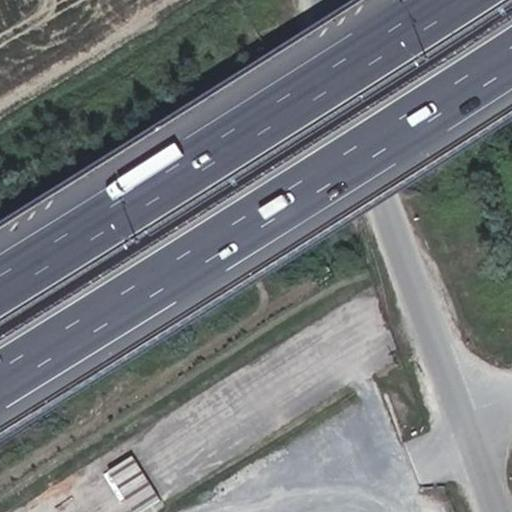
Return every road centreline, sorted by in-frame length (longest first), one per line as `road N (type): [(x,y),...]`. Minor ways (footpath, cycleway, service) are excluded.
road 1 (motorway): [(0,403),(511,72)]
road 2 (motorway): [(456,0),(0,287)]
road 3 (tertiary): [(340,0),(392,207),(499,511)]
road 4 (unknown): [(462,412),(364,470),(254,511)]
